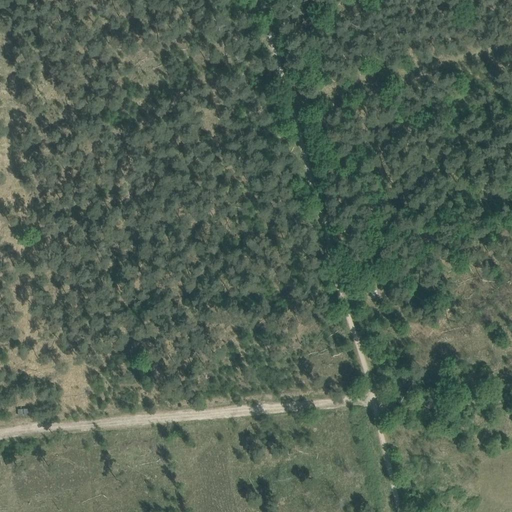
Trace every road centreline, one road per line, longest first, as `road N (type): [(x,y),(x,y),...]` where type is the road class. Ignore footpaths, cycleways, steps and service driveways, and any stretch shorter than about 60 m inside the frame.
road 1 (track): [(375,409),(261,0)]
road 2 (track): [(371,396),(0,432)]
road 3 (track): [(511,397),(375,409)]
